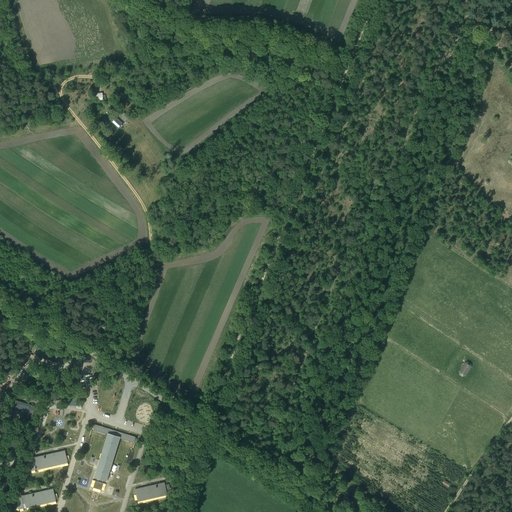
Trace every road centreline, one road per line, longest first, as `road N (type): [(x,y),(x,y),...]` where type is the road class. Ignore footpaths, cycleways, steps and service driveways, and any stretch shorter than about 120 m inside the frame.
road 1 (unclassified): [(202,426),(73,341),(0,304)]
road 2 (unclassified): [(334,511),(202,426)]
